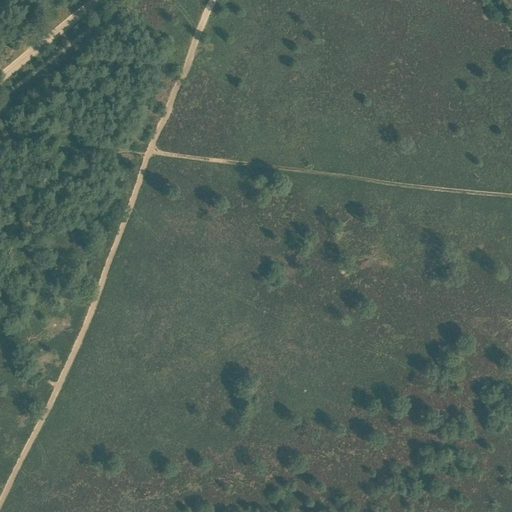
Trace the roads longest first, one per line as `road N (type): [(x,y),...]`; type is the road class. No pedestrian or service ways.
road 1 (track): [(149,152),(89,313),(0,505)]
road 2 (track): [(511,195),(149,152)]
road 3 (track): [(214,0),(149,152)]
road 4 (track): [(0,78),(95,0)]
